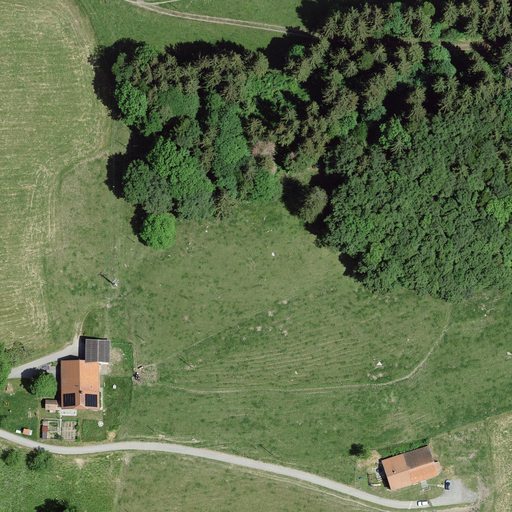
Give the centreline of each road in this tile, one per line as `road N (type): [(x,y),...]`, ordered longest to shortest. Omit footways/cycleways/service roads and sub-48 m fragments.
road 1 (track): [(0,432),(57,452),(146,446),(255,463),(378,500),(456,500)]
road 2 (track): [(511,43),(440,51),(139,5)]
